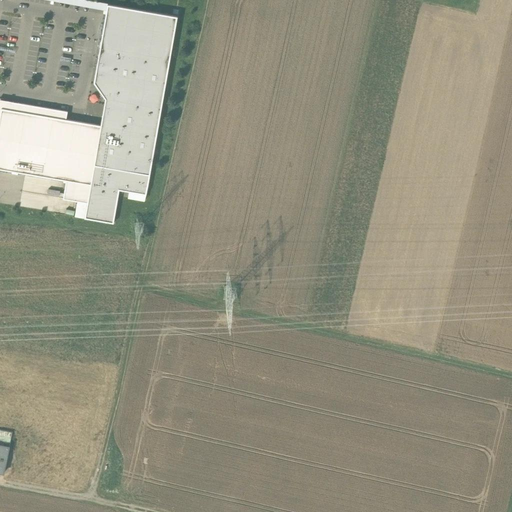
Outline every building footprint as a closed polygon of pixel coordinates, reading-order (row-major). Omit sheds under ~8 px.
[(108,4),(83,0),(44,0),(107,11),(108,4)] [(104,33),(103,42),(170,53),(178,21),(109,8),(104,33)] [(170,53),(103,42),(100,57),(95,87),(97,90),(106,102),(101,129),(88,204),(78,202),(75,217),(113,223),(118,191),(146,196),(170,53)] [(0,51),(14,54),(15,49),(0,46),(0,51)] [(4,103),(0,101),(0,170),(66,181),(63,199),(78,202),(88,204),(101,129),(66,123),(67,113),(4,103)] [(0,430),(0,440),(10,443),(12,432),(0,430)] [(9,446),(0,444),(0,471),(4,472),(9,446)]
